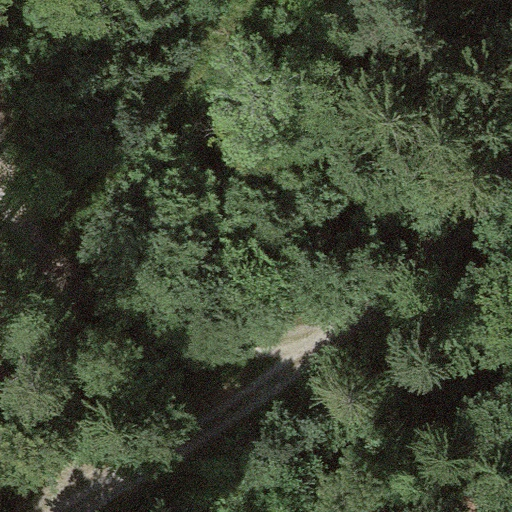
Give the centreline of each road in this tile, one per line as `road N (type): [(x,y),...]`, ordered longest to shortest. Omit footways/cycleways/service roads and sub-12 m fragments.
road 1 (track): [(511,163),(432,253),(273,395),(77,511)]
road 2 (track): [(19,221),(121,303),(190,334),(263,333),(369,309)]
road 3 (track): [(0,138),(66,392),(114,490)]
